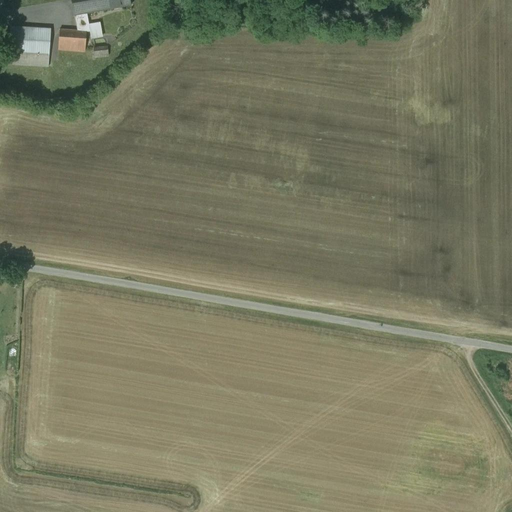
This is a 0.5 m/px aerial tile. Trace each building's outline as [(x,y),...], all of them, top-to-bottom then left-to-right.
[(105,9),(103,0),(71,0),(74,15),(105,9)] [(131,5),(129,0),(103,0),(105,9),(131,5)] [(50,29),(10,27),(8,65),(48,67),(48,60),(50,29)] [(86,31),(59,29),(58,49),(85,51),(86,31)] [(107,47),(93,48),(93,52),(94,57),(108,56),(107,47)]
